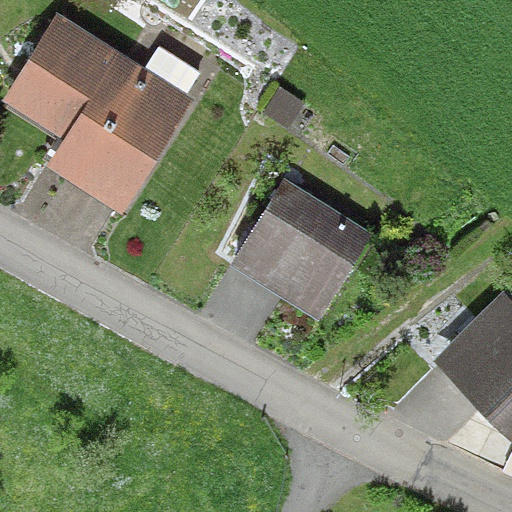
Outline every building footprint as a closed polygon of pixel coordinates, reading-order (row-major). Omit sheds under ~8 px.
[(146,70),(60,14),(4,101),(65,140),(48,167),(121,214),(194,101),(187,96),(146,70)] [(146,70),(187,96),(203,72),(161,46),(146,70)] [(287,128),(305,103),(281,86),(264,111),(287,128)] [(287,179),(232,264),(318,318),(372,233),(287,179)] [(511,302),(504,294),(435,360),(511,440),(511,302)]
